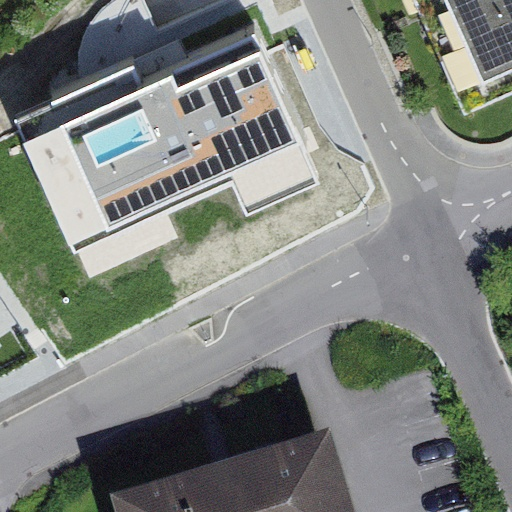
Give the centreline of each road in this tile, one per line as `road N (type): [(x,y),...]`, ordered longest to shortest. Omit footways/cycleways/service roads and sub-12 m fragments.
road 1 (residential): [(0,463),(440,235)]
road 2 (residential): [(440,235),(334,0)]
road 3 (residential): [(511,407),(440,235)]
